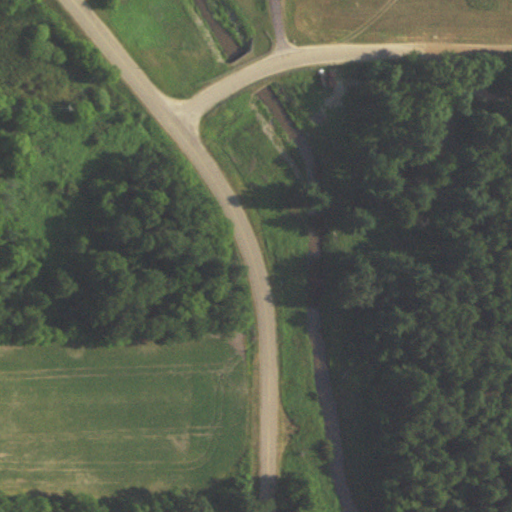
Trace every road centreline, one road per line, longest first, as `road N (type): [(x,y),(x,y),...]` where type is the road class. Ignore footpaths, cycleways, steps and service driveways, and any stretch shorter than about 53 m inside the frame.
road 1 (residential): [(262,511),(262,307),(228,210),(165,116),(68,0)]
road 2 (residential): [(511,52),(289,55),(228,79),(169,122)]
